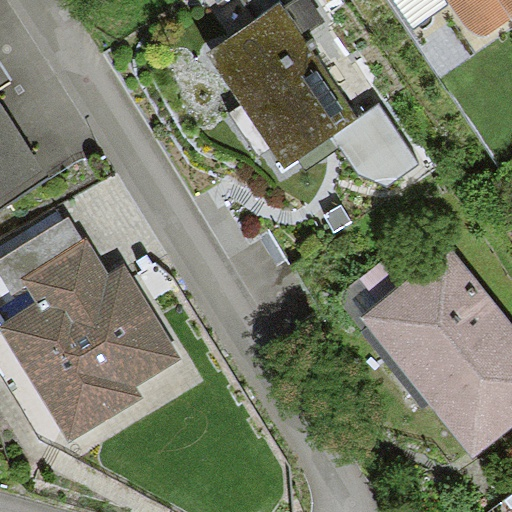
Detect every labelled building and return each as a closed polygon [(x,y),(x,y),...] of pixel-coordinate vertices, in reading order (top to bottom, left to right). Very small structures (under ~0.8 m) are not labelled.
[(232,37),(205,56),(284,173),(297,164),(304,174),(339,151),(329,137),(359,117),(319,58),(316,60),(299,35),(324,18),(311,0),(299,0),(287,9),(281,0),(220,0),(211,7),(232,37)] [(511,0),(447,0),(477,42),(511,16),(511,0)] [(0,104),(0,205),(45,177),(0,104)] [(0,272),(14,298),(27,290),(21,280),(83,241),(70,219),(0,262),(0,272)] [(83,241),(21,280),(27,290),(37,307),(3,326),(71,440),(143,398),(136,387),(183,359),(127,264),(109,274),(88,237),(83,241)] [(400,248),(337,298),(425,408),(433,401),(473,452),(511,421),(511,329),(448,249),(419,271),(400,248)]
